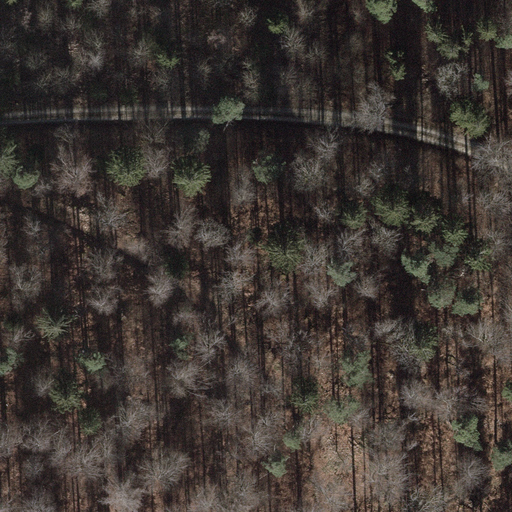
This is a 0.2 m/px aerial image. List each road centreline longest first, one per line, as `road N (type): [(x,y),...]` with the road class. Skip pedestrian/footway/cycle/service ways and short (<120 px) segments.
road 1 (track): [(0,121),(321,121),(449,146),(511,174)]
road 2 (track): [(0,187),(152,261),(289,376),(321,441),(331,511)]
